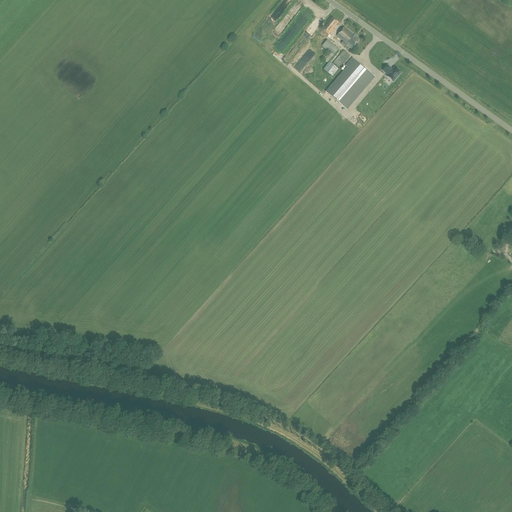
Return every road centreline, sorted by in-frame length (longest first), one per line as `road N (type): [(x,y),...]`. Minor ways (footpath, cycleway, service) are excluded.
road 1 (track): [(390,511),(324,451),(250,411),(0,353)]
road 2 (track): [(0,396),(203,437),(272,467),(330,511)]
road 3 (unclassified): [(511,130),(329,0)]
